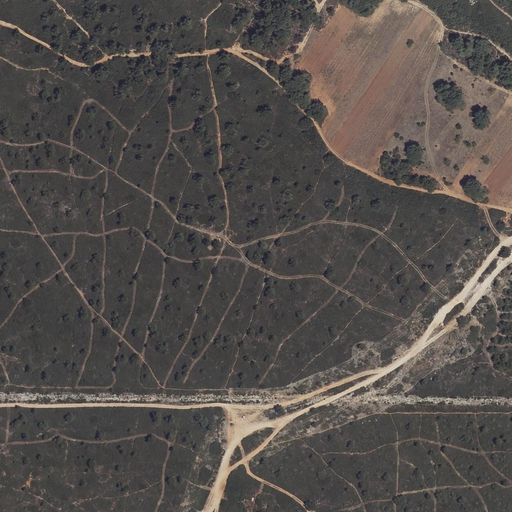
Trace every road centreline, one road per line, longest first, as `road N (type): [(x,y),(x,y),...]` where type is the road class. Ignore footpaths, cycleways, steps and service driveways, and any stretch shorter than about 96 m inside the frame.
road 1 (track): [(208,511),(232,442),(389,369),(511,238)]
road 2 (track): [(0,405),(256,405),(389,369)]
road 3 (track): [(108,53),(93,64),(73,63),(0,20)]
